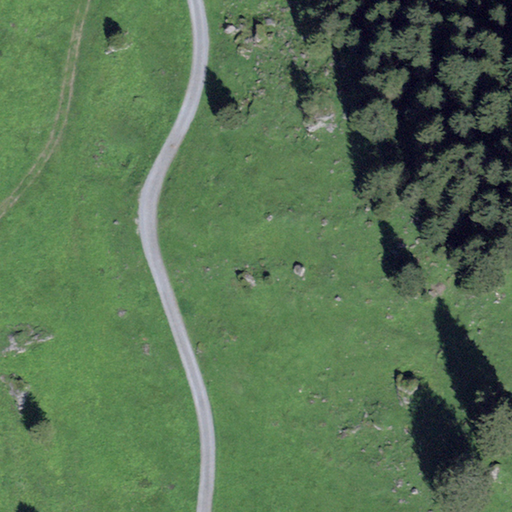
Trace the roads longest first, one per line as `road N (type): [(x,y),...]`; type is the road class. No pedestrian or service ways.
road 1 (track): [(195,0),(195,84),(156,168),(148,233),(205,417),(205,511)]
road 2 (track): [(87,0),(59,140),(0,211)]
